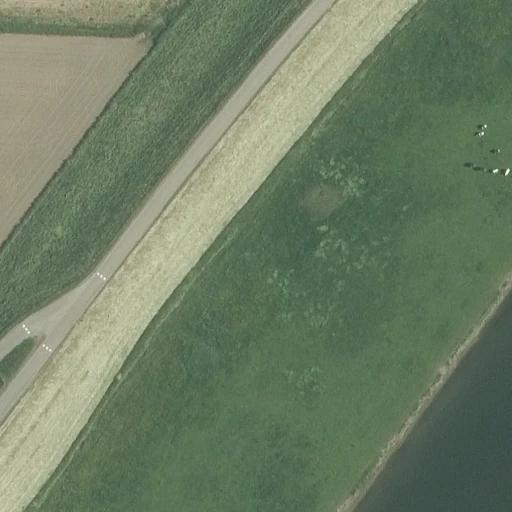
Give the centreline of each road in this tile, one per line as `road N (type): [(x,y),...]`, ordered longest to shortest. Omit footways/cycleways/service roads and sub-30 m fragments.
road 1 (unclassified): [(85,295),(326,0)]
road 2 (unclassified): [(0,406),(85,295)]
